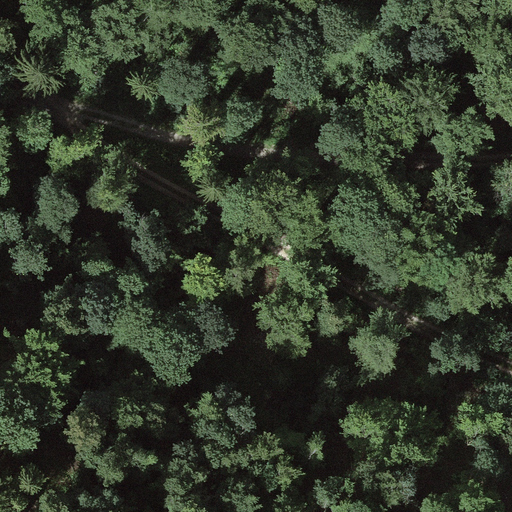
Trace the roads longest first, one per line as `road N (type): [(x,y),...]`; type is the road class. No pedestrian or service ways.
road 1 (track): [(511,360),(413,320),(188,204),(0,68)]
road 2 (track): [(0,103),(268,153),(511,157)]
